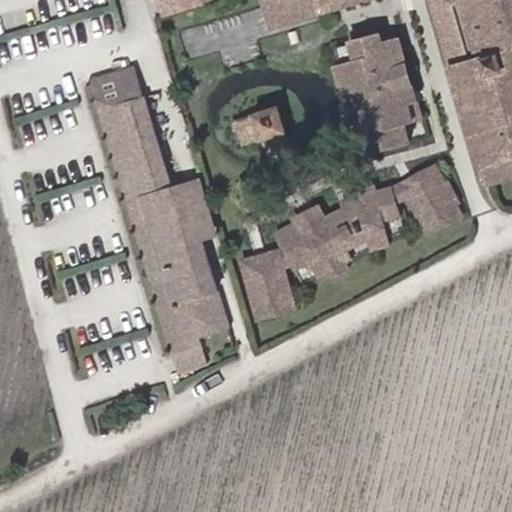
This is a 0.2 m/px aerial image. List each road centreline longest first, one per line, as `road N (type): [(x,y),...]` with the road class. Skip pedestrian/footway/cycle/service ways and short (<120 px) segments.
road 1 (unknown): [(425,0),(495,239)]
road 2 (unknown): [(118,0),(128,49),(117,60),(0,97)]
